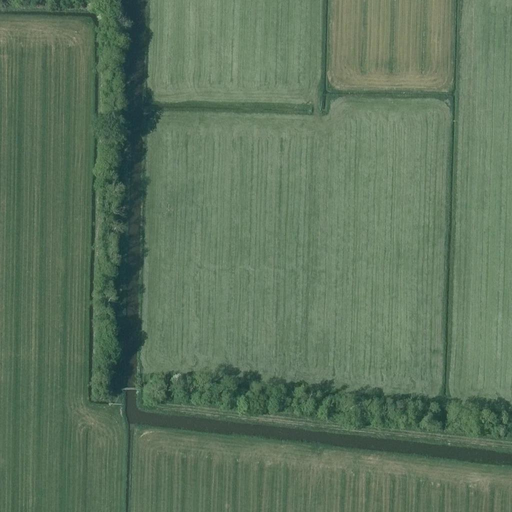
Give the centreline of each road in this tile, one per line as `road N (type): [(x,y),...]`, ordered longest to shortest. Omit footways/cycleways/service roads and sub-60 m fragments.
road 1 (track): [(114,415),(125,0)]
road 2 (track): [(511,445),(146,405),(145,369)]
